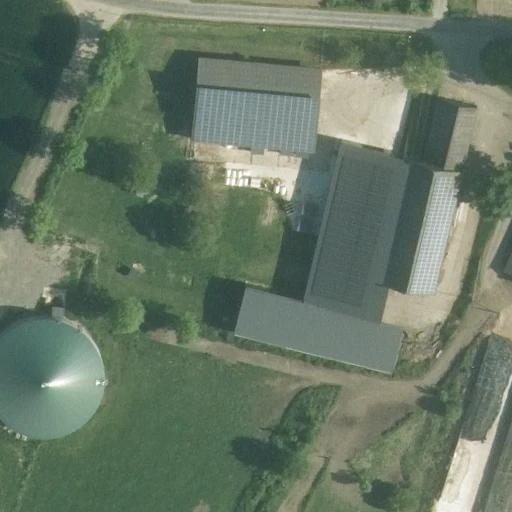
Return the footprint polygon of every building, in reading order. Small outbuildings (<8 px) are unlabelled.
[(320,71),(199,59),(192,128),(314,139),(320,71)] [(475,106),(437,97),(422,159),(461,168),(475,106)] [(402,154),(346,141),(310,293),(366,307),(373,277),(402,154)] [(422,159),(402,154),(373,277),(432,291),(455,194),(461,196),(467,171),(461,169),(461,168),(422,159)] [(246,282),(233,330),(391,372),(404,324),(246,282)] [(25,373),(13,376),(11,420),(30,421),(29,430),(57,432),(101,418),(104,367),(88,319),(35,317),(13,324),(15,331),(32,332),(38,350),(38,354),(48,355),(52,369),(38,373),(25,373)]
